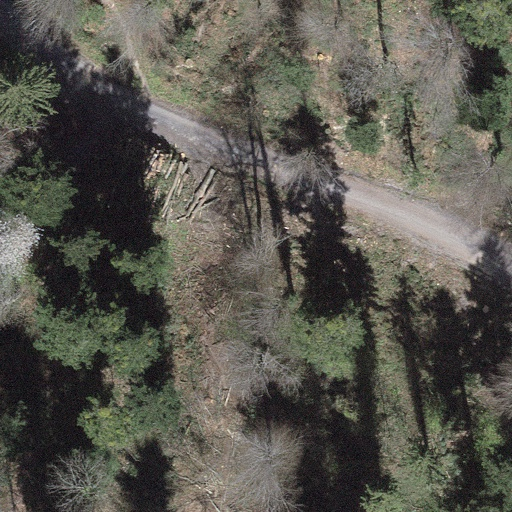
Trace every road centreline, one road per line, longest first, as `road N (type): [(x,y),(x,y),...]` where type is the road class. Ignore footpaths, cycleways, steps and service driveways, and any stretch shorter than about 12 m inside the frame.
road 1 (track): [(122,112),(460,250),(511,294)]
road 2 (track): [(0,19),(122,112)]
